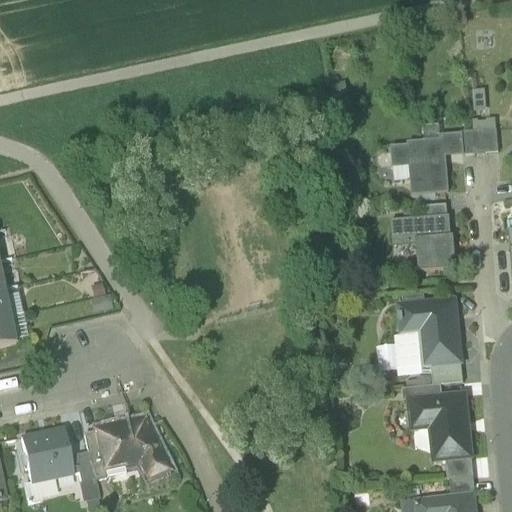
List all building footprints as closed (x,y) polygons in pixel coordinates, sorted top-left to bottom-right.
[(423,130),(424,146),(440,144),(440,140),(439,128),(423,130)] [(496,133),(484,134),(486,158),(498,157),(496,133)] [(474,159),(486,158),(484,134),(472,135),(474,159)] [(462,160),(474,159),(472,135),(460,136),(461,138),(462,157),(462,160)] [(461,138),(440,140),(440,144),(424,146),(407,147),(408,150),(391,151),(393,172),(409,170),(412,200),(448,196),(445,158),(462,157),(461,138)] [(421,211),(422,223),(446,221),(448,221),(447,209),(421,211)] [(416,245),(418,274),(456,271),(453,240),(448,240),(446,221),(422,223),(390,225),(392,247),(416,245)] [(0,293),(0,321),(8,320),(2,293),(0,293)] [(401,338),(402,338),(427,336),(429,352),(422,352),(424,371),(431,370),(461,367),(454,304),(399,310),(399,320),(399,326),(400,326),(401,338)] [(0,348),(14,346),(8,320),(0,321),(0,348)] [(407,373),(424,371),(422,352),(429,352),(427,336),(402,338),(402,341),(398,341),(399,345),(396,350),(398,369),(407,373)] [(431,370),(433,390),(441,389),(463,387),(461,367),(431,370)] [(442,401),(441,389),(433,390),(402,393),(403,405),(409,405),(442,401)] [(432,447),(434,465),(445,464),(471,461),(464,399),(442,401),(409,405),(412,434),(437,431),(439,446),(432,447)] [(138,461),(149,483),(168,473),(143,423),(95,434),(95,436),(102,469),(138,461)] [(79,477),(81,486),(94,483),(92,471),(102,469),(95,436),(85,438),(89,456),(75,459),(70,460),(74,478),(79,477)] [(22,442),(31,487),(74,478),(70,460),(66,441),(43,446),(41,438),(22,442)] [(447,484),(449,484),(473,481),(471,461),(445,464),(447,484)] [(475,497),(473,481),(449,484),(451,500),(470,498),(475,497)] [(415,511),(471,511),(470,498),(451,500),(414,504),(415,511)]
